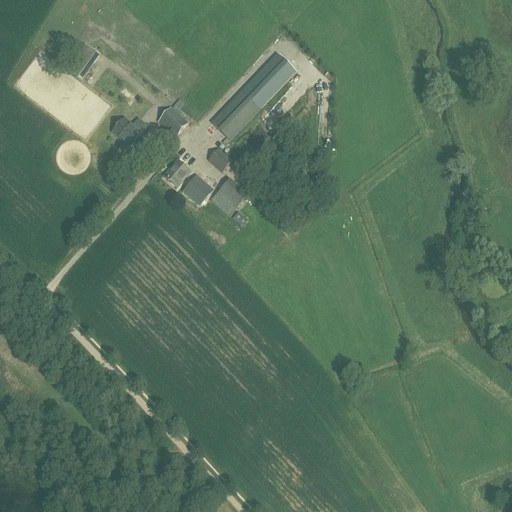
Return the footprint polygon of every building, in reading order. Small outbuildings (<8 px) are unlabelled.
[(68,54),(74,58),(66,69),(80,79),(97,55),(78,39),(68,54)] [(278,55),(212,124),(230,142),(296,73),(278,55)] [(188,125),(171,110),(159,123),(176,138),(188,125)] [(149,142),(124,120),(113,133),(131,149),(136,143),(143,149),(149,142)] [(218,150),(208,162),(223,174),(232,162),(218,150)] [(190,173),(178,162),(164,177),(177,189),(190,173)] [(296,178),(289,174),(280,188),(287,192),(296,178)] [(182,193),(198,207),(211,192),(195,178),(182,193)] [(230,181),(227,184),(211,202),(229,218),(248,197),(230,181)] [(240,215),(236,220),(244,227),(248,222),(240,215)]
